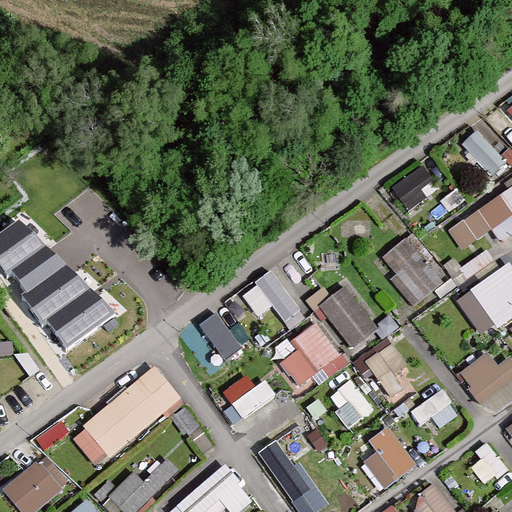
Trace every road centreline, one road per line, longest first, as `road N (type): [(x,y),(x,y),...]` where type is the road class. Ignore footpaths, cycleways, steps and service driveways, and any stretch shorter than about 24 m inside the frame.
road 1 (residential): [(150,338),(511,78)]
road 2 (residential): [(150,338),(278,511)]
road 3 (residential): [(0,443),(150,338)]
road 4 (residential): [(371,511),(511,411)]
